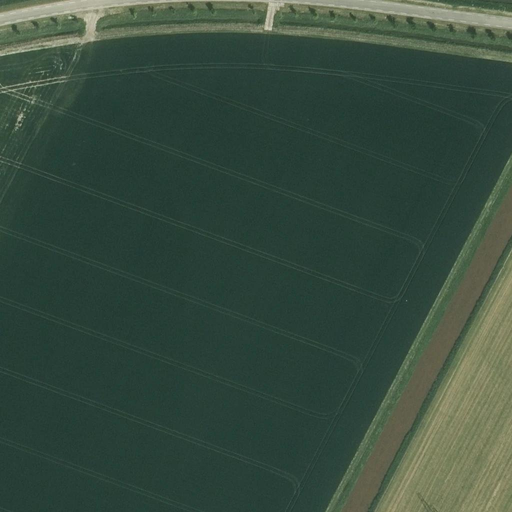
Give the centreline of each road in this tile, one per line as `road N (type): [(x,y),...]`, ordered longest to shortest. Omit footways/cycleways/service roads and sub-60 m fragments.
road 1 (tertiary): [(511,23),(319,0)]
road 2 (tertiary): [(137,0),(0,20)]
